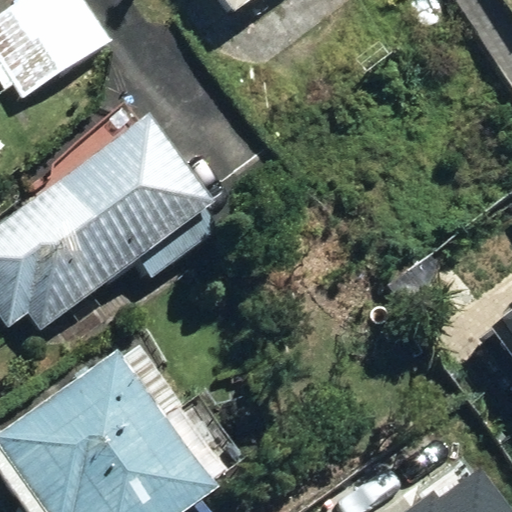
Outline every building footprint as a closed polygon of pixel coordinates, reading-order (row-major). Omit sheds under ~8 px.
[(70,0),(33,0),(0,20),(0,92),(11,110),(103,54),(70,0)] [(267,0),(195,0),(220,34),(267,0)] [(217,243),(129,126),(0,222),(0,332),(5,339),(13,333),(24,347),(127,271),(146,296),(217,243)] [(511,321),(473,346),(511,409),(511,321)] [(191,511),(189,508),(213,493),(122,354),(0,432),(0,503),(5,511),(191,511)]
